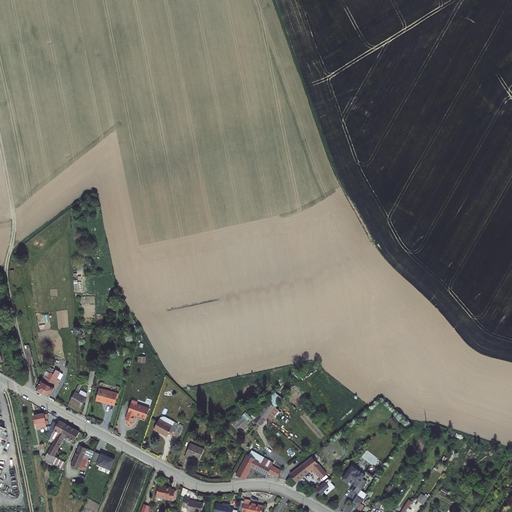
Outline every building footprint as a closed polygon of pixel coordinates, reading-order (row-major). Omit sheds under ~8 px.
[(47,380),(43,378),(38,388),(43,391),(54,372),(52,371),(47,380)] [(55,373),(54,372),(43,391),(50,395),(55,385),(50,382),(55,373)] [(99,386),(96,397),(102,399),(102,398),(104,399),(105,400),(114,403),(118,391),(99,386)] [(78,391),(75,389),(69,399),(77,403),(84,389),(80,387),(78,391)] [(87,391),(84,389),(77,403),(81,406),(86,396),(84,395),(87,391)] [(137,400),(132,398),(125,417),(132,419),(135,411),(140,413),(140,414),(145,416),(149,406),(137,402),(137,400)] [(256,415),(262,420),(266,415),(267,415),(277,404),(269,398),(260,409),(261,410),(256,415)] [(48,416),(47,411),(44,411),(44,410),(34,411),(37,425),(45,424),(44,417),(48,416)] [(158,417),(153,426),(165,433),(167,430),(177,436),(183,425),(165,414),(161,414),(159,415),(158,417)] [(59,416),(57,420),(51,433),(52,433),(56,427),(58,428),(62,430),(67,420),(59,416)] [(240,436),(250,428),(247,424),(249,423),(242,416),(231,426),(240,436)] [(57,420),(52,417),(43,434),(48,437),(51,433),(57,420)] [(80,427),(67,420),(62,430),(58,428),(45,455),(62,465),(65,458),(58,454),(59,451),(56,449),(65,431),(75,437),(80,427)] [(302,450),(311,444),(306,436),(297,441),(302,450)] [(205,445),(191,439),(185,452),(189,454),(190,451),(200,456),(205,445)] [(80,444),(72,464),(79,467),(84,454),(89,456),(92,457),(92,456),(94,451),(80,444)] [(251,449),(249,452),(271,465),(273,461),(251,449)] [(101,452),(95,450),(94,451),(92,456),(98,459),(96,462),(104,465),(110,467),(115,456),(109,454),(108,454),(106,453),(101,451),(101,452)] [(299,476),(314,463),(322,472),(327,467),(313,451),(296,466),(298,469),(295,471),(299,476)] [(248,454),(246,453),(236,471),(245,475),(251,465),(267,473),(268,470),(278,475),(280,470),(271,465),(249,452),(248,454)] [(89,456),(84,454),(79,467),(84,469),(89,456)] [(360,480),(364,483),(369,477),(364,473),(368,468),(355,459),(345,472),(351,476),(352,475),(360,480)] [(328,485),(333,480),(328,475),(318,484),(325,490),(329,486),(328,485)] [(360,489),(364,483),(360,480),(356,486),(360,489)] [(172,498),(175,486),(170,485),(171,483),(158,481),(156,492),(167,494),(167,497),(172,498)] [(191,494),(185,493),(183,504),(189,505),(189,508),(203,511),(205,500),(191,497),(191,494)] [(250,499),(245,497),(241,511),(261,511),(263,504),(250,501),(250,499)] [(399,511),(409,499),(406,497),(395,511),(399,511)] [(230,504),(216,501),(214,511),(217,511),(232,511),(234,506),(230,505),(230,504)]
